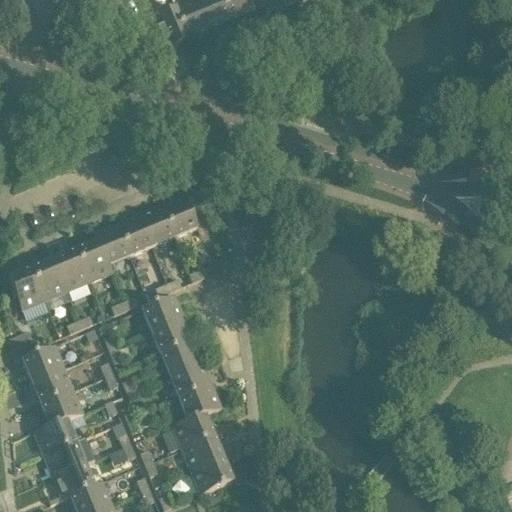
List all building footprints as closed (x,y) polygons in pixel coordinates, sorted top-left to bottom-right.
[(219,0),(203,0),(195,3),(209,36),(231,26),(219,0)] [(246,0),(219,0),(231,26),(254,17),(246,0)] [(195,3),(173,13),(186,45),(209,36),(195,3)] [(173,13),(150,22),(163,55),(186,45),(173,13)] [(272,48),(287,42),(282,30),(267,36),(272,48)] [(183,202),(160,211),(173,243),(196,234),(183,202)] [(160,211),(138,221),(151,252),(173,243),(160,211)] [(138,221),(115,230),(129,261),(151,252),(138,221)] [(115,230),(92,240),(95,246),(96,246),(106,271),(107,270),(129,261),(115,230)] [(96,246),(95,246),(74,255),(88,287),(111,278),(107,270),(106,271),(96,246)] [(74,255),(52,264),(66,297),(88,287),(74,255)] [(52,264),(30,274),(43,306),(66,297),(52,264)] [(30,274),(7,283),(20,316),(43,306),(30,274)] [(200,275),(188,280),(191,288),(203,283),(200,275)] [(177,285),(165,290),(169,298),(181,293),(177,285)] [(165,290),(154,294),(157,303),(169,298),(165,290)] [(106,311),(129,303),(126,294),(103,301),(106,311)] [(173,301),(141,315),(150,338),(183,325),(173,301)] [(133,303),(121,308),(125,316),(136,311),(133,303)] [(121,308),(110,313),(113,321),(125,316),(121,308)] [(62,329),(84,323),(81,313),(60,320),(62,329)] [(89,321),(77,326),(80,334),(92,329),(89,321)] [(183,325),(150,338),(160,360),(192,347),(183,325)] [(77,326),(65,331),(68,339),(80,334),(77,326)] [(27,336),(5,345),(10,356),(32,347),(27,336)] [(111,341),(103,344),(108,355),(115,352),(111,341)] [(14,367),(21,365),(31,388),(63,374),(53,351),(36,358),(32,347),(10,356),(14,367)] [(192,347),(160,360),(169,382),(202,369),(192,347)] [(115,352),(108,355),(112,367),(120,364),(115,352)] [(107,368),(99,371),(104,383),(112,380),(107,368)] [(202,369),(169,382),(178,405),(211,391),(202,369)] [(63,374),(31,388),(40,410),(72,396),(63,374)] [(112,380),(104,383),(109,395),(117,391),(112,380)] [(129,384),(121,388),(126,400),(134,396),(129,384)] [(211,391),(178,405),(187,425),(187,426),(204,419),(205,421),(220,414),(211,391)] [(72,396),(40,410),(48,431),(49,432),(66,425),(70,432),(80,428),(80,420),(82,419),(72,396)] [(111,406),(103,409),(108,421),(116,417),(111,406)] [(128,411),(120,414),(125,426),(133,423),(128,411)] [(187,425),(171,432),(181,455),(214,441),(205,421),(204,419),(187,426),(187,425)] [(133,423),(125,426),(130,438),(138,434),(133,423)] [(48,431),(32,437),(42,461),(75,447),(69,432),(70,432),(66,425),(49,432),(48,431)] [(125,438),(117,442),(121,454),(130,450),(125,438)] [(214,441),(181,455),(190,477),(223,464),(214,441)] [(75,447),(42,461),(51,483),(84,469),(75,447)] [(130,450),(121,454),(126,465),(135,461),(130,450)] [(147,455),(139,459),(144,470),(152,467),(147,455)] [(223,464),(190,477),(200,500),(232,487),(223,464)] [(152,467),(144,470),(149,482),(157,479),(152,467)] [(84,469),(51,483),(61,506),(69,503),(69,501),(94,491),(93,490),(84,469)] [(143,482),(135,486),(140,497),(148,494),(143,482)] [(94,491),(69,501),(69,503),(73,511),(105,511),(111,510),(101,487),(93,490),(94,491)] [(148,494),(140,497),(145,509),(153,506),(148,494)] [(170,511),(166,500),(158,504),(161,511),(170,511)]
